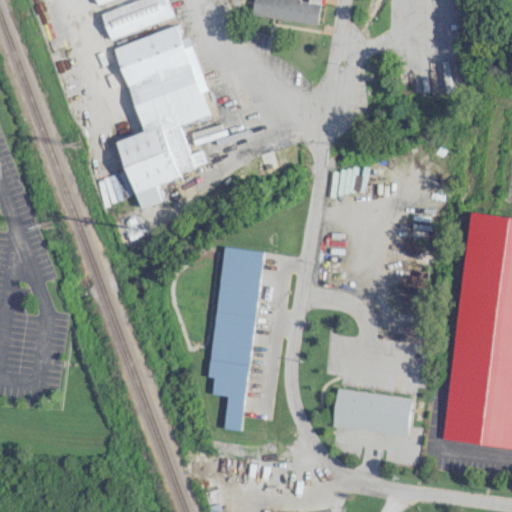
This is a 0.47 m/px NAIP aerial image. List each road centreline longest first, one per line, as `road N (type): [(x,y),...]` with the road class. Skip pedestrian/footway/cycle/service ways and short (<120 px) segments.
road 1 (residential): [(325,146),(290,386),(306,436),(340,481)]
road 2 (residential): [(511,503),(340,481)]
road 3 (residential): [(343,0),(325,146)]
